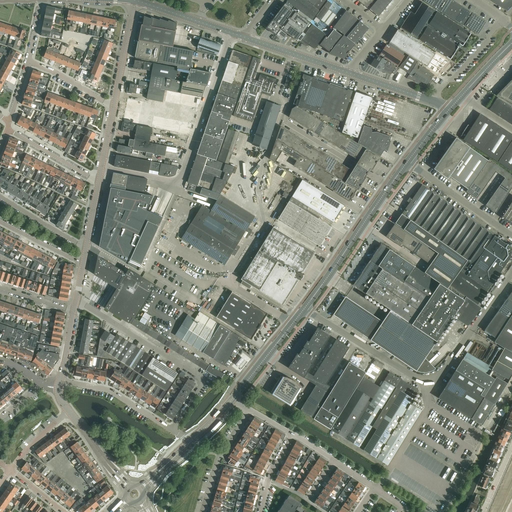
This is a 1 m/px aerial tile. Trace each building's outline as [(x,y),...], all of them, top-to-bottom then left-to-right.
[(287,0),(287,1),(299,11),(312,20),(327,0),(287,0)] [(377,0),(370,9),(379,17),(388,6),(392,0),(377,0)] [(437,0),(436,2),(433,7),(444,14),(452,0),(437,0)] [(452,0),(444,14),(449,17),(458,3),(452,0)] [(511,0),(489,0),(507,11),(511,5),(511,0)] [(327,1),(317,16),(317,17),(320,20),(329,9),(332,4),(327,1)] [(407,17),(401,27),(417,38),(420,39),(419,39),(450,59),(458,47),(459,47),(460,47),(461,45),(462,45),(463,46),(471,33),(437,12),(435,11),(435,10),(423,2),(412,18),(407,17)] [(458,3),(449,17),(454,21),(463,6),(458,3)] [(285,4),(266,28),(276,35),(276,34),(281,38),(284,34),(285,34),(286,33),(287,33),(297,40),(297,39),(300,41),(313,24),(310,23),(297,13),(286,4),(285,4)] [(463,6),(454,21),(459,24),(468,10),(463,6)] [(329,9),(320,20),(328,26),(330,25),(336,17),(336,14),(329,9)] [(346,10),(334,27),(344,35),(347,37),(360,21),(346,10)] [(468,10),(459,24),(464,27),(465,26),(473,13),(468,10)] [(299,11),(297,13),(310,23),(312,20),(299,11)] [(75,12),(73,24),(75,24),(76,21),(79,22),(81,13),(75,12)] [(473,13),(465,26),(478,34),(486,21),(473,13)] [(141,25),(138,40),(158,44),(173,47),(176,31),(175,31),(177,24),(177,23),(168,20),(168,21),(160,18),(160,19),(160,20),(151,17),(151,19),(146,18),(144,19),(143,25),(141,25)] [(360,21),(347,37),(355,44),(367,31),(368,30),(368,29),(369,28),(360,21)] [(313,24),(300,41),(300,42),(301,42),(307,46),(308,44),(315,49),(319,44),(326,34),(313,24)] [(8,25),(5,33),(11,35),(13,27),(8,25)] [(13,27),(11,35),(17,37),(19,29),(13,27)] [(14,45),(13,48),(19,50),(19,48),(18,47),(17,46),(18,41),(20,40),(22,40),(23,37),(24,37),(25,34),(25,33),(25,31),(25,30),(22,29),(21,30),(19,29),(17,37),(14,45)] [(326,36),(320,45),(322,46),(330,52),(344,57),(347,54),(349,51),(350,51),(355,44),(347,37),(344,35),(343,36),(342,36),(342,35),(334,29),(328,37),(326,36)] [(398,29),(389,43),(409,55),(407,58),(399,67),(409,74),(418,61),(427,67),(431,61),(434,63),(435,62),(437,64),(436,65),(436,66),(436,67),(437,67),(438,68),(439,67),(440,66),(443,67),(447,61),(445,60),(438,56),(435,54),(435,53),(425,47),(399,30),(398,29)] [(42,30),(41,36),(49,37),(52,38),(53,35),(58,36),(62,37),(63,34),(58,33),(54,32),(51,31),(42,30)] [(102,39),(100,44),(103,45),(103,46),(102,46),(111,49),(113,44),(105,40),(102,39)] [(201,39),(198,47),(217,54),(220,45),(219,45),(213,43),(201,39)] [(138,40),(135,58),(178,66),(178,68),(190,70),(191,64),(193,56),(194,51),(173,47),(158,44),(138,40)] [(389,43),(388,45),(404,56),(407,57),(407,58),(409,55),(389,43)] [(377,55),(371,65),(379,70),(381,71),(381,70),(392,73),(396,74),(399,68),(398,68),(406,57),(404,56),(388,45),(387,44),(380,54),(381,55),(380,57),(377,55)] [(44,53),(43,57),(46,59),(47,59),(47,58),(50,59),(53,52),(55,46),(52,45),(51,48),(48,46),(45,53),(44,53)] [(101,45),(100,47),(102,48),(100,51),(108,55),(111,49),(102,46),(103,46),(101,45)] [(0,49),(0,51),(3,53),(3,54),(7,56),(8,57),(7,60),(14,64),(17,59),(10,55),(8,54),(4,51),(4,52),(0,49)] [(10,55),(17,59),(20,54),(12,50),(10,55)] [(232,50),(226,67),(245,73),(247,68),(248,68),(252,56),(247,55),(246,55),(233,50),(232,50)] [(100,51),(98,57),(106,60),(108,55),(100,51)] [(53,52),(50,59),(55,61),(58,54),(53,52)] [(58,54),(55,61),(61,64),(64,56),(58,54)] [(64,56),(61,64),(67,66),(70,59),(64,56)] [(98,57),(96,63),(104,66),(106,60),(98,57)] [(242,90),(233,116),(252,123),(262,93),(271,96),(276,79),(270,77),(260,74),(258,81),(253,80),(254,77),(255,76),(261,59),(253,57),(247,73),(248,73),(242,90)] [(70,59),(67,66),(72,68),(75,61),(70,59)] [(7,60),(4,65),(11,70),(14,64),(7,60)] [(135,60),(133,69),(135,69),(140,70),(142,64),(142,62),(135,60)] [(75,61),(72,68),(78,71),(81,63),(75,61)] [(142,62),(142,64),(144,64),(143,70),(152,72),(151,76),(175,80),(177,68),(145,62),(142,62)] [(93,68),(101,71),(104,66),(96,63),(93,68)] [(83,64),(82,66),(92,71),(91,74),(99,77),(101,71),(93,68),(88,65),(87,66),(83,64)] [(410,74),(407,78),(418,82),(424,84),(424,83),(427,85),(434,75),(417,64),(412,71),(410,74)] [(1,70),(1,71),(8,75),(11,70),(4,65),(1,70)] [(226,67),(222,80),(241,87),(245,73),(226,67)] [(0,69),(0,77),(5,80),(8,75),(1,71),(1,70),(0,69)] [(191,69),(186,82),(206,86),(210,73),(191,69)] [(33,70),(31,76),(40,78),(43,79),(47,81),(48,78),(41,76),(42,73),(33,70)] [(91,74),(89,79),(97,83),(99,77),(91,74)] [(303,74),(293,104),(310,110),(320,80),(303,74)] [(31,76),(29,81),(38,84),(40,85),(45,86),(46,84),(42,82),(43,79),(40,78),(31,76)] [(139,81),(138,85),(149,87),(165,90),(180,93),(183,81),(175,80),(151,76),(150,83),(139,81)] [(511,79),(496,95),(511,104),(511,79)] [(222,80),(217,93),(236,100),(241,87),(222,80)] [(320,80),(310,110),(328,116),(338,86),(320,80)] [(29,81),(27,87),(36,90),(42,92),(43,89),(39,88),(40,85),(38,84),(29,81)] [(186,82),(182,94),(201,97),(202,97),(206,86),(186,82)] [(127,92),(127,93),(131,94),(131,93),(136,94),(137,88),(148,90),(149,87),(138,85),(137,85),(130,84),(129,88),(128,88),(127,92)] [(338,86),(328,116),(342,121),(353,91),(338,86)] [(27,87),(26,93),(34,96),(34,95),(35,92),(42,95),(43,92),(42,92),(36,90),(27,87)] [(148,90),(147,99),(162,102),(165,90),(149,87),(148,90)] [(356,92),(342,132),(358,138),(372,97),(356,92)] [(26,93),(24,99),(33,101),(35,102),(36,99),(37,99),(40,100),(41,98),(37,97),(34,95),(34,96),(26,93)] [(48,93),(45,101),(51,103),(54,95),(48,93)] [(214,104),(212,108),(231,115),(233,110),(236,100),(217,93),(214,104)] [(54,95),(51,103),(56,105),(59,97),(54,95)] [(487,108),(511,124),(511,106),(495,96),(487,108)] [(59,97),(56,105),(62,107),(65,99),(59,97)] [(24,99),(22,105),(25,105),(31,108),(33,104),(39,106),(40,104),(35,102),(33,101),(24,99)] [(65,99),(62,107),(68,109),(70,101),(65,99)] [(68,109),(67,110),(69,111),(70,110),(73,111),(76,103),(70,101),(68,109)] [(254,138),(252,145),(266,149),(281,107),(277,105),(267,102),(266,102),(260,121),(257,131),(254,138)] [(76,103),(73,111),(79,113),(82,105),(76,103)] [(293,104),(289,117),(295,121),(302,109),(293,104)] [(79,113),(77,118),(79,119),(81,114),(85,115),(87,107),(82,105),(79,113)] [(24,107),(23,111),(27,113),(26,115),(28,116),(32,109),(24,107)] [(87,107),(85,115),(90,117),(93,109),(87,107)] [(93,109),(90,117),(96,119),(97,115),(98,115),(99,115),(100,111),(100,110),(95,108),(95,110),(93,109)] [(210,114),(207,124),(226,130),(229,121),(231,115),(212,108),(210,114)] [(302,109),(295,121),(299,124),(306,112),(302,109)] [(32,122),(28,129),(33,132),(37,125),(39,121),(41,118),(43,113),(40,112),(35,123),(32,122)] [(306,112),(299,124),(304,127),(311,115),(306,112)] [(463,133),(460,137),(511,170),(511,134),(480,114),(472,127),(467,126),(467,133),(463,133)] [(311,115),(304,127),(309,130),(316,118),(311,115)] [(22,116),(18,124),(23,126),(27,119),(24,118),(25,117),(22,116)] [(316,118),(309,130),(319,136),(326,125),(316,118)] [(27,119),(23,126),(28,129),(32,122),(27,119)] [(42,127),(39,134),(44,137),(48,130),(49,127),(52,120),(50,119),(47,126),(46,126),(43,125),(42,127)] [(122,123),(121,131),(128,133),(129,130),(136,131),(135,140),(149,143),(152,128),(151,128),(137,125),(123,123),(122,123)] [(207,124),(202,139),(221,145),(226,130),(207,124)] [(37,125),(33,132),(39,134),(42,127),(37,125)] [(326,125),(319,136),(324,139),(331,128),(326,125)] [(58,135),(54,142),(60,145),(63,138),(64,138),(69,127),(66,126),(61,137),(58,135)] [(276,139),(276,140),(281,143),(288,131),(281,126),(276,139)] [(364,126),(358,143),(380,157),(380,156),(384,150),(388,151),(391,141),(390,140),(391,137),(377,132),(372,132),(372,128),(364,126)] [(48,130),(44,137),(49,140),(53,133),(53,132),(54,129),(49,127),(48,130)] [(53,133),(49,140),(54,142),(58,135),(62,128),(59,127),(56,133),(53,132),(53,133)] [(77,128),(75,131),(80,133),(86,135),(86,136),(93,139),(96,134),(88,130),(87,133),(81,131),(77,128)] [(331,128),(324,139),(329,142),(336,131),(331,128)] [(228,129),(218,160),(229,164),(239,132),(228,129)] [(288,131),(281,143),(286,146),(293,134),(288,131)] [(336,131),(329,142),(334,145),(341,134),(336,131)] [(63,138),(60,145),(65,148),(69,141),(72,134),(70,132),(66,139),(64,138),(63,138)] [(293,134),(286,146),(291,149),(298,137),(293,134)] [(341,134),(334,145),(339,148),(346,137),(341,134)] [(86,136),(83,141),(91,145),(93,139),(86,136)] [(10,137),(8,143),(16,146),(26,150),(27,147),(28,144),(26,143),(24,146),(17,144),(19,140),(10,137)] [(298,137),(291,149),(296,152),(303,140),(298,137)] [(346,137),(339,148),(344,151),(351,140),(346,137)] [(434,169),(434,170),(446,178),(446,177),(448,175),(450,177),(467,189),(469,187),(472,182),(475,177),(478,173),(482,168),(485,164),(487,160),(468,147),(456,138),(452,144),(449,149),(449,148),(448,148),(448,149),(447,149),(447,150),(448,150),(446,153),(436,167),(434,169)] [(118,146),(117,152),(125,153),(132,154),(133,150),(146,153),(146,157),(152,158),(153,154),(154,154),(163,156),(165,156),(167,146),(165,146),(156,144),(149,143),(135,140),(130,139),(128,147),(118,146)] [(202,139),(197,154),(207,157),(216,160),(221,145),(202,139)] [(276,140),(274,146),(282,151),(287,154),(291,149),(286,146),(281,143),(276,140)] [(303,140),(296,152),(300,155),(301,155),(308,143),(303,140)] [(351,140),(344,151),(359,160),(366,149),(351,140)] [(80,146),(88,150),(91,145),(83,141),(80,146)] [(8,143),(6,148),(14,152),(16,146),(8,143)] [(75,143),(74,143),(73,145),(73,146),(79,149),(78,152),(85,156),(88,150),(80,146),(75,143)] [(308,143),(301,155),(305,158),(306,158),(313,146),(308,143)] [(274,146),(269,158),(275,162),(282,151),(274,146)] [(313,146),(306,158),(310,161),(311,161),(318,149),(313,146)] [(6,148),(4,154),(12,157),(14,152),(6,148)] [(291,149),(287,154),(297,160),(300,155),(296,152),(291,149)] [(318,149),(311,161),(315,164),(316,164),(323,152),(318,149)] [(352,170),(345,182),(356,189),(357,190),(359,186),(360,186),(361,184),(365,177),(367,174),(370,168),(372,169),(375,163),(376,163),(378,161),(377,161),(379,157),(366,149),(359,160),(356,166),(352,170)] [(75,157),(78,158),(79,159),(79,160),(81,161),(82,161),(83,161),(85,156),(78,152),(75,157)] [(323,152),(316,164),(320,167),(325,170),(329,164),(324,161),(328,155),(323,152)] [(4,154),(1,159),(10,163),(12,163),(13,160),(14,161),(15,159),(12,157),(4,154)] [(21,165),(18,173),(21,174),(26,164),(28,165),(32,157),(26,155),(22,162),(23,162),(21,165)] [(114,167),(148,174),(159,175),(167,177),(169,177),(171,177),(172,176),(173,176),(174,176),(175,175),(176,172),(178,167),(171,166),(170,165),(164,164),(116,155),(116,156),(114,167)] [(297,160),(293,165),(299,169),(305,158),(301,155),(300,155),(297,160)] [(328,155),(324,161),(329,164),(325,170),(330,173),(338,161),(328,155)] [(30,169),(26,176),(28,177),(30,174),(32,170),(33,167),(37,160),(32,157),(28,165),(27,166),(29,167),(30,169)] [(207,157),(205,164),(232,173),(234,167),(216,160),(207,157)] [(305,158),(299,169),(303,172),(310,161),(306,158),(305,158)] [(1,159),(0,163),(0,165),(7,168),(9,165),(15,168),(17,165),(12,163),(10,163),(1,159)] [(487,160),(485,164),(496,171),(495,171),(500,175),(504,170),(488,159),(487,160)] [(37,160),(33,167),(39,170),(42,162),(37,160)] [(310,161),(303,172),(309,175),(315,164),(311,161),(310,161)] [(338,161),(330,173),(335,176),(343,164),(338,161)] [(39,170),(34,180),(36,181),(41,172),(43,173),(48,165),(42,162),(39,170)] [(205,165),(202,172),(228,180),(230,177),(231,174),(232,173),(205,164),(205,165)] [(315,164),(309,175),(313,178),(320,167),(316,164),(315,164)] [(343,164),(335,176),(340,179),(348,168),(343,164)] [(485,164),(482,168),(492,176),(495,171),(496,171),(485,164)] [(44,174),(39,183),(42,184),(47,174),(49,175),(53,168),(48,165),(43,173),(44,174)] [(320,167),(313,178),(318,181),(325,170),(320,167)] [(0,186),(1,188),(6,180),(11,171),(4,168),(3,171),(6,173),(5,176),(3,176),(2,176),(0,178),(0,186)] [(53,168),(49,175),(55,178),(58,170),(53,168)] [(348,168),(340,179),(345,182),(352,170),(348,168)] [(482,168),(478,173),(489,180),(492,176),(482,168)] [(53,185),(51,189),(55,191),(58,184),(60,180),(63,173),(58,170),(55,178),(54,180),(57,181),(55,184),(54,186),(53,185)] [(325,170),(318,181),(323,184),(330,173),(325,170)] [(511,176),(504,170),(500,175),(504,178),(505,178),(511,182),(511,176)] [(112,178),(111,184),(125,186),(125,190),(144,194),(147,179),(113,172),(112,178)] [(202,173),(200,179),(224,187),(228,180),(202,172),(202,173)] [(60,180),(58,184),(60,185),(61,183),(64,185),(65,183),(69,175),(63,173),(60,180)] [(330,173),(323,184),(328,187),(335,176),(330,173)] [(478,173),(475,177),(486,185),(489,180),(478,173)] [(61,191),(60,193),(63,194),(66,187),(67,186),(69,187),(70,185),(74,178),(69,175),(65,183),(64,185),(64,186),(61,191)] [(335,176),(328,187),(333,190),(340,179),(335,176)] [(475,177),(472,182),(483,190),(486,185),(475,177)] [(74,178),(70,185),(73,186),(72,190),(74,191),(76,188),(79,180),(74,178)] [(504,178),(501,182),(511,189),(511,187),(511,182),(505,178),(504,178)] [(11,183),(6,191),(11,194),(16,186),(15,186),(19,181),(17,179),(13,185),(11,183)] [(200,179),(197,186),(220,194),(224,187),(200,179)] [(333,190),(333,191),(349,201),(352,197),(354,194),(354,193),(356,189),(345,182),(340,179),(333,190)] [(6,180),(1,188),(6,191),(11,183),(6,180)] [(73,194),(71,198),(76,201),(78,198),(75,197),(78,190),(81,191),(85,183),(79,180),(76,188),(74,191),(73,194)] [(302,180),(292,197),(308,207),(334,223),(344,206),(302,180)] [(472,182),(469,187),(479,194),(483,190),(472,182)] [(501,182),(498,187),(508,194),(511,189),(501,182)] [(186,190),(195,193),(217,200),(220,195),(220,194),(197,186),(189,183),(186,190)] [(101,236),(99,246),(139,270),(163,217),(147,210),(151,200),(153,196),(144,194),(125,190),(125,186),(111,184),(112,184),(111,187),(110,192),(109,192),(110,192),(110,193),(108,200),(107,200),(107,201),(108,201),(106,209),(106,210),(105,218),(104,218),(105,219),(103,227),(102,227),(103,227),(101,236)] [(20,189),(16,197),(21,200),(25,192),(26,193),(29,187),(27,185),(25,189),(22,187),(20,189)] [(354,284),(354,285),(368,294),(391,310),(437,341),(453,316),(466,297),(478,305),(488,290),(509,259),(510,259),(510,258),(510,257),(511,257),(511,256),(511,255),(511,254),(511,253),(511,252),(511,251),(511,250),(511,249),(510,249),(510,248),(510,247),(509,247),(509,246),(508,246),(508,245),(507,245),(507,244),(500,240),(484,228),(422,185),(412,199),(411,198),(409,197),(407,201),(409,203),(402,213),(402,214),(398,220),(395,223),(403,228),(438,253),(426,270),(425,272),(433,278),(432,279),(424,273),(381,244),(371,259),(368,263),(354,284)] [(16,186),(11,194),(16,197),(20,189),(16,186)] [(465,191),(466,192),(472,196),(476,199),(479,194),(469,187),(467,189),(466,191),(465,191)] [(498,187),(495,191),(505,198),(508,194),(498,187)] [(25,192),(21,200),(26,203),(30,195),(30,196),(34,190),(32,189),(28,194),(26,193),(25,192)] [(35,199),(31,206),(36,209),(40,202),(44,196),(46,192),(44,191),(41,195),(38,200),(36,198),(35,199)] [(495,191),(492,196),(502,203),(505,198),(495,191)] [(30,195),(26,203),(31,206),(35,199),(36,198),(37,196),(39,193),(37,192),(35,195),(33,197),(30,196),(30,195)] [(220,195),(211,210),(245,231),(254,216),(220,195)] [(48,199),(40,212),(46,215),(50,208),(47,206),(53,197),(50,196),(48,199)] [(492,196),(488,200),(499,208),(502,203),(492,196)] [(40,202),(36,209),(40,212),(48,199),(46,198),(43,203),(40,202)] [(63,200),(62,202),(65,204),(68,205),(67,205),(74,210),(77,205),(70,200),(69,203),(63,200)] [(488,200),(485,205),(496,213),(499,208),(488,200)] [(289,201),(277,220),(319,246),(331,227),(306,211),(289,201)] [(65,210),(64,210),(71,215),(74,210),(67,205),(65,210)] [(191,223),(182,238),(219,262),(224,265),(231,254),(234,256),(236,253),(240,247),(237,245),(245,232),(202,205),(198,212),(196,210),(189,221),(191,223)] [(511,206),(510,205),(502,218),(505,220),(508,222),(511,225),(511,224),(511,206)] [(59,207),(58,209),(63,212),(61,215),(68,219),(71,215),(64,210),(65,210),(59,207)] [(56,212),(55,214),(60,217),(58,220),(65,224),(68,219),(61,215),(56,212)] [(53,217),(51,219),(57,222),(55,225),(59,227),(58,228),(63,231),(65,227),(64,226),(65,224),(58,220),(53,217)] [(395,224),(390,230),(405,241),(410,235),(395,224)] [(243,280),(241,284),(249,289),(252,286),(281,304),(297,279),(298,279),(299,279),(300,279),(301,278),(302,278),(302,277),(302,276),(302,275),(302,274),(302,273),(301,273),(314,252),(273,227),(260,249),(259,250),(252,262),(241,279),(243,280)] [(390,230),(386,236),(401,247),(403,245),(405,241),(390,230)] [(3,245),(2,246),(7,249),(9,246),(13,238),(8,235),(4,243),(3,245)] [(405,241),(403,245),(407,248),(414,238),(410,235),(405,241)] [(7,249),(7,250),(9,251),(10,249),(13,250),(14,248),(18,240),(13,238),(9,246),(7,249)] [(414,238),(407,248),(412,251),(419,241),(414,238)] [(18,240),(14,248),(19,251),(23,243),(18,240)] [(419,241),(412,251),(416,254),(423,244),(419,241)] [(23,243),(19,251),(23,253),(27,245),(23,243)] [(423,244),(416,254),(421,258),(428,247),(423,244)] [(23,253),(22,255),(27,258),(28,256),(32,248),(27,245),(23,253)] [(428,247),(421,258),(425,261),(432,251),(428,247)] [(28,256),(27,258),(32,260),(33,258),(37,250),(32,248),(28,256)] [(33,265),(31,269),(34,270),(42,253),(37,250),(33,258),(32,260),(34,261),(34,262),(33,265)] [(432,251),(425,261),(430,264),(437,254),(432,251)] [(42,253),(34,270),(36,271),(38,268),(40,264),(41,264),(42,265),(43,263),(47,256),(42,253)] [(43,269),(41,273),(44,274),(44,273),(52,258),(47,256),(43,263),(42,265),(44,266),(44,267),(43,269)] [(98,256),(94,274),(107,282),(114,287),(117,288),(105,308),(129,323),(133,318),(135,319),(156,285),(129,269),(126,273),(98,256)] [(44,273),(44,274),(47,275),(48,271),(51,267),(53,268),(57,261),(52,258),(44,273)] [(59,268),(61,264),(58,263),(54,270),(58,271),(63,272),(72,273),(73,268),(63,266),(63,269),(59,268)] [(21,278),(19,287),(24,288),(27,280),(27,278),(25,277),(27,270),(25,269),(22,276),(21,278)] [(27,280),(24,288),(29,290),(33,280),(35,272),(32,271),(30,279),(27,278),(27,280)] [(11,275),(8,283),(13,285),(16,277),(17,274),(14,273),(13,276),(11,275)] [(33,280),(29,290),(34,292),(37,283),(40,274),(38,273),(36,277),(37,277),(35,281),(33,280)] [(16,277),(13,285),(19,287),(21,278),(22,276),(19,275),(18,277),(16,277)] [(42,285),(40,293),(45,295),(48,287),(48,284),(46,283),(45,286),(42,285)] [(232,292),(216,317),(251,339),(267,313),(232,292)] [(503,304),(502,305),(511,311),(511,302),(507,298),(503,304)] [(370,342),(382,323),(346,299),(334,317),(370,342)] [(2,311),(2,313),(5,314),(5,313),(7,313),(10,304),(5,303),(2,311)] [(7,313),(6,315),(12,317),(12,315),(15,306),(10,304),(7,313)] [(511,311),(502,305),(498,311),(508,318),(511,311)] [(15,306),(12,315),(18,316),(21,308),(15,306)] [(21,308),(18,316),(23,318),(26,310),(21,308)] [(26,310),(23,318),(28,320),(31,311),(26,310)] [(382,323),(370,342),(393,357),(416,370),(421,372),(426,372),(431,371),(424,364),(434,355),(430,350),(437,341),(391,310),(382,323)] [(28,320),(28,321),(30,321),(33,322),(36,313),(31,311),(28,320)] [(498,311),(494,316),(506,324),(509,319),(498,311)] [(145,312),(139,322),(142,324),(144,325),(145,325),(151,316),(145,312)] [(188,314),(175,335),(182,340),(223,365),(236,345),(241,337),(206,316),(200,312),(195,319),(188,314)] [(31,328),(30,332),(39,335),(40,331),(34,329),(36,323),(39,323),(42,315),(42,314),(39,313),(38,314),(36,313),(33,322),(31,328)] [(490,373),(489,375),(495,379),(496,377),(507,383),(511,374),(511,313),(509,319),(506,324),(503,329),(499,334),(496,338),(494,342),(504,347),(497,361),(493,368),(490,373)] [(494,316),(491,321),(503,329),(506,324),(494,316)] [(86,318),(85,324),(93,326),(101,327),(101,325),(96,324),(93,324),(94,320),(86,318)] [(488,325),(499,334),(503,329),(491,321),(488,325)] [(84,327),(84,330),(92,332),(98,333),(98,330),(95,330),(92,330),(93,326),(85,324),(84,327)] [(488,325),(484,330),(496,338),(499,334),(488,325)] [(7,326),(0,346),(0,350),(6,352),(14,329),(13,328),(7,326)] [(42,329),(42,331),(45,332),(46,329),(54,331),(53,334),(62,335),(63,330),(54,328),(46,327),(42,326),(42,329)] [(102,328),(97,357),(102,357),(115,336),(103,328),(102,328)] [(297,354),(289,368),(307,379),(310,374),(307,372),(329,336),(324,332),(322,331),(317,328),(309,342),(307,341),(299,354),(297,354)] [(14,329),(6,352),(10,354),(18,330),(14,329)] [(18,330),(10,354),(17,356),(25,333),(19,330),(18,330)] [(155,332),(151,337),(156,340),(157,340),(160,335),(155,332)] [(25,333),(17,356),(24,358),(30,341),(27,340),(29,334),(25,333)] [(30,341),(24,358),(31,361),(34,351),(37,343),(39,337),(32,334),(30,341)] [(115,336),(102,357),(109,359),(123,338),(117,334),(115,337),(115,336)] [(123,338),(109,359),(116,360),(117,359),(129,341),(123,338)] [(336,340),(333,345),(340,349),(343,344),(336,340)] [(129,341),(117,359),(125,364),(136,346),(129,341)] [(38,355),(32,363),(37,367),(48,352),(49,346),(39,344),(35,353),(38,355)] [(340,349),(339,350),(345,354),(349,347),(343,344),(340,349)] [(333,345),(330,350),(336,355),(339,350),(340,349),(333,345)] [(48,352),(37,367),(43,371),(54,356),(55,347),(49,346),(48,352)] [(136,346),(125,364),(133,369),(145,352),(136,346)] [(54,356),(43,371),(48,375),(59,360),(61,350),(59,348),(55,347),(54,356)] [(330,350),(326,356),(333,360),(335,356),(336,355),(330,350)] [(336,355),(335,356),(341,360),(345,354),(339,350),(336,355)] [(145,352),(133,369),(142,374),(153,357),(145,352)] [(326,356),(323,361),(330,365),(332,362),(333,360),(326,356)] [(333,360),(332,362),(337,366),(341,360),(335,356),(333,360)] [(153,357),(142,374),(150,380),(159,385),(167,391),(178,373),(170,368),(166,365),(165,366),(161,363),(162,363),(153,357)] [(75,367),(73,374),(76,375),(76,376),(82,377),(83,368),(84,366),(85,359),(79,358),(82,359),(81,365),(79,367),(77,367),(75,367)] [(241,358),(235,365),(241,370),(247,362),(241,358)] [(83,368),(82,377),(88,378),(89,369),(91,360),(88,359),(87,365),(86,366),(84,366),(83,368)] [(463,359),(456,370),(485,388),(481,395),(484,397),(495,403),(506,385),(507,383),(496,377),(495,379),(489,375),(463,359)] [(101,371),(99,380),(105,381),(107,372),(107,369),(109,360),(106,360),(105,368),(104,371),(101,371)] [(375,360),(373,364),(381,369),(383,365),(375,360)] [(89,369),(88,378),(93,379),(95,370),(96,362),(94,361),(92,369),(89,369)] [(323,361),(320,366),(327,370),(328,369),(330,365),(323,361)] [(349,362),(314,419),(330,429),(366,372),(349,362)] [(330,365),(328,369),(333,372),(337,366),(332,362),(330,365)] [(209,365),(206,371),(221,380),(225,375),(220,372),(219,371),(210,365),(209,366),(209,365)] [(320,366),(317,371),(324,375),(327,370),(320,366)] [(120,374),(115,382),(120,385),(125,378),(126,377),(127,375),(129,371),(131,369),(129,367),(124,374),(124,373),(122,376),(120,374)] [(112,376),(110,378),(115,382),(120,374),(122,372),(121,372),(123,370),(120,368),(118,370),(115,368),(111,375),(112,376)] [(327,370),(324,375),(330,378),(333,372),(328,369),(327,370)] [(456,370),(450,380),(482,400),(484,397),(481,395),(485,388),(456,370)] [(125,378),(120,385),(125,388),(130,381),(136,372),(134,371),(129,378),(128,378),(126,377),(125,378)] [(314,376),(314,377),(320,381),(324,375),(317,371),(314,376)] [(378,386),(346,439),(347,440),(388,465),(417,417),(421,410),(410,403),(418,390),(389,372),(380,387),(378,386)] [(9,373),(8,375),(12,380),(15,384),(13,386),(18,392),(23,389),(14,378),(9,373)] [(180,373),(178,376),(187,381),(185,384),(192,389),(196,383),(188,378),(188,379),(180,373)] [(130,381),(125,388),(130,391),(135,384),(137,382),(141,375),(139,374),(134,380),(133,383),(132,382),(130,381)] [(310,374),(307,379),(316,385),(317,386),(320,381),(314,377),(314,376),(310,374)] [(324,375),(320,381),(326,384),(330,378),(324,375)] [(281,376),(271,393),(272,394),(290,404),(300,387),(301,388),(302,388),(300,386),(298,383),(296,382),(293,380),(291,379),(288,377),(284,376),(281,376)] [(135,384),(130,391),(135,395),(141,387),(142,385),(146,379),(143,377),(139,383),(138,386),(135,384)] [(344,408),(331,429),(346,439),(378,386),(363,377),(344,408)] [(176,378),(175,381),(177,382),(183,386),(182,389),(189,394),(192,389),(185,384),(176,378)] [(1,380),(0,381),(0,383),(4,389),(4,390),(3,391),(4,393),(10,400),(10,399),(10,400),(11,400),(14,397),(14,396),(8,390),(4,384),(3,383),(1,380)] [(450,380),(444,389),(477,409),(482,400),(450,380)] [(135,395),(135,396),(137,397),(138,397),(138,396),(141,398),(145,391),(151,382),(149,381),(143,389),(141,387),(135,395)] [(320,381),(317,386),(328,392),(331,387),(326,384),(320,381)] [(6,383),(4,384),(8,390),(14,396),(18,392),(13,386),(11,384),(9,386),(6,383)] [(173,383),(172,386),(174,387),(174,388),(178,390),(176,392),(178,394),(186,399),(189,394),(182,389),(176,385),(173,383)] [(145,391),(141,398),(146,401),(150,394),(156,385),(154,384),(152,387),(151,386),(147,392),(145,391)] [(316,385),(313,390),(325,397),(328,392),(317,386),(316,385)] [(150,394),(146,401),(150,405),(156,397),(161,388),(159,387),(153,396),(150,394)] [(170,388),(168,391),(177,396),(175,399),(183,404),(186,399),(178,394),(176,392),(173,390),(172,390),(170,388)] [(444,389),(439,398),(471,418),(477,409),(444,389)] [(0,392),(0,396),(0,397),(5,403),(10,400),(4,393),(3,391),(2,390),(0,392)] [(156,397),(150,405),(156,408),(160,401),(166,392),(164,390),(158,398),(156,397)] [(313,390),(310,395),(321,402),(325,397),(313,390)] [(167,393),(165,396),(173,401),(172,404),(179,409),(183,404),(175,399),(167,393)] [(310,395),(307,400),(318,407),(321,402),(310,395)] [(477,409),(471,418),(477,422),(482,425),(495,403),(484,397),(482,400),(477,409)] [(166,400),(164,403),(170,406),(169,409),(168,409),(176,414),(179,409),(172,404),(166,400)] [(307,400),(300,410),(312,417),(318,407),(307,400)] [(160,404),(157,409),(160,411),(162,408),(167,411),(165,414),(170,417),(170,418),(172,419),(173,419),(176,414),(168,409),(169,409),(160,404)] [(254,417),(251,423),(258,427),(262,422),(254,417)] [(505,424),(503,428),(510,431),(510,432),(511,432),(511,429),(511,421),(508,420),(507,419),(505,419),(504,421),(504,423),(505,424)] [(249,424),(247,426),(248,427),(248,428),(255,432),(257,429),(261,432),(263,430),(258,427),(251,423),(250,425),(249,424)] [(269,426),(266,431),(272,435),(280,438),(282,433),(275,429),(274,432),(270,430),(271,427),(269,426)] [(66,428),(61,432),(66,439),(69,443),(71,445),(76,441),(75,438),(71,441),(68,437),(71,435),(66,428)] [(248,428),(245,432),(245,433),(251,437),(252,437),(258,441),(259,439),(254,436),(256,433),(255,432),(248,428)] [(503,430),(500,436),(506,439),(509,432),(503,430)] [(61,432),(56,436),(61,442),(61,443),(65,449),(68,447),(63,441),(66,439),(61,432)] [(243,436),(241,438),(248,442),(249,443),(251,441),(252,441),(257,444),(258,441),(252,437),(251,437),(245,433),(244,433),(243,433),(242,435),(242,436),(243,436)] [(264,434),(263,436),(270,439),(277,443),(280,438),(272,435),(271,437),(264,434)] [(56,436),(51,440),(56,446),(57,448),(60,452),(63,451),(59,446),(60,445),(61,443),(61,442),(56,436)] [(500,436),(497,443),(503,445),(504,445),(506,439),(500,436)] [(239,441),(238,443),(245,447),(245,446),(252,451),(253,449),(248,445),(249,443),(248,442),(241,438),(240,438),(239,440),(239,441)] [(261,439),(260,441),(263,443),(267,445),(274,449),(277,443),(270,439),(268,442),(264,440),(261,439)] [(51,440),(46,444),(51,450),(56,446),(51,440)] [(296,441),(294,446),(301,450),(304,452),(305,449),(302,448),(304,445),(296,441)] [(77,442),(71,447),(75,452),(81,447),(77,442)] [(238,443),(235,448),(241,452),(242,452),(245,447),(238,443)] [(497,443),(494,449),(500,452),(503,445),(497,443)] [(46,444),(41,447),(46,454),(50,460),(52,458),(48,452),(51,450),(46,444)] [(264,449),(264,450),(272,454),(274,449),(267,445),(264,449)] [(294,446),(291,451),(298,455),(300,456),(301,453),(300,452),(301,450),(294,446)] [(36,451),(33,454),(40,459),(41,458),(46,464),(47,462),(43,456),(46,454),(41,447),(36,451)] [(81,447),(75,452),(79,457),(85,452),(81,447)] [(235,448),(231,453),(239,457),(246,462),(247,460),(241,455),(242,452),(241,452),(235,448)] [(264,450),(261,455),(269,459),(270,457),(272,454),(264,450)] [(291,451),(288,456),(296,460),(297,461),(300,456),(298,455),(291,451)] [(85,452),(79,457),(82,462),(88,457),(85,452)] [(231,453),(228,458),(231,459),(228,463),(234,467),(238,461),(244,465),(246,462),(239,457),(231,453)] [(311,454),(309,456),(312,458),(317,461),(324,466),(327,461),(318,455),(316,458),(311,454)] [(491,455),(489,459),(490,459),(490,460),(496,462),(497,462),(499,459),(498,459),(499,458),(498,458),(498,457),(492,454),(492,455),(491,455)] [(261,455),(259,460),(266,464),(269,459),(261,455)] [(288,456),(286,461),(293,465),(296,460),(288,456)] [(309,456),(307,460),(310,461),(311,460),(314,462),(312,465),(314,466),(321,471),(324,466),(317,461),(312,458),(309,456)] [(82,466),(77,469),(79,472),(93,462),(92,462),(92,461),(91,460),(91,459),(91,460),(88,457),(82,462),(81,463),(82,465),(82,466)] [(32,466),(27,473),(32,476),(37,470),(38,468),(35,466),(38,463),(38,464),(40,461),(37,459),(36,461),(35,462),(32,466)] [(259,460),(256,465),(263,469),(266,464),(259,460)] [(286,461),(283,466),(290,470),(297,474),(299,471),(293,468),(295,466),(293,465),(286,461)] [(27,462),(22,469),(27,473),(32,466),(27,462)] [(93,462),(79,472),(81,474),(83,477),(85,475),(84,472),(88,469),(90,472),(96,467),(96,466),(95,464),(94,464),(93,462)] [(37,470),(32,476),(37,480),(42,474),(41,474),(39,472),(44,465),(42,463),(38,468),(37,470)] [(248,465),(245,470),(248,471),(249,469),(252,471),(253,470),(260,474),(263,469),(256,465),(254,468),(248,465)] [(224,467),(222,472),(230,475),(241,478),(242,476),(237,474),(237,473),(233,472),(234,469),(234,468),(225,466),(225,467),(224,467)] [(283,466),(280,471),(288,475),(290,470),(283,466)] [(314,466),(310,471),(317,475),(321,471),(314,466)] [(42,474),(37,480),(41,484),(46,478),(46,477),(43,475),(47,470),(48,471),(50,469),(47,467),(41,474),(42,474)] [(85,475),(83,477),(85,479),(88,476),(91,474),(93,477),(94,477),(100,472),(96,467),(90,472),(87,474),(85,475)] [(338,468),(334,473),(341,478),(343,475),(347,477),(349,475),(338,468)] [(46,478),(41,484),(46,488),(51,481),(49,479),(52,474),(55,477),(57,475),(52,471),(46,477),(46,478)] [(280,471),(278,476),(285,480),(291,483),(293,480),(286,477),(288,475),(280,471)] [(310,471),(307,476),(314,480),(317,475),(310,471)] [(91,479),(87,482),(88,484),(92,481),(94,480),(96,483),(96,482),(97,482),(98,482),(104,478),(100,472),(94,477),(93,477),(91,479)] [(222,473),(220,478),(228,480),(230,481),(231,478),(233,479),(241,481),(241,478),(230,475),(222,472),(222,473)] [(243,476),(242,479),(246,480),(248,481),(251,481),(259,484),(259,481),(260,482),(260,481),(261,478),(256,476),(256,477),(253,476),(253,475),(250,473),(249,478),(243,476)] [(334,473),(331,478),(342,486),(343,483),(339,481),(341,478),(334,473)] [(51,481),(46,488),(51,492),(56,485),(57,483),(55,482),(55,481),(59,476),(57,475),(55,477),(51,481)] [(278,476),(275,481),(282,485),(289,488),(290,485),(284,482),(285,480),(278,476)] [(307,476),(304,480),(311,485),(314,480),(307,476)] [(483,476),(478,485),(484,487),(485,488),(487,482),(488,481),(489,478),(483,476)] [(56,485),(51,492),(56,496),(61,489),(58,487),(62,482),(65,484),(66,482),(61,478),(60,480),(57,483),(56,485)] [(220,478),(219,484),(226,486),(228,481),(228,480),(220,478)] [(331,478),(327,483),(338,491),(339,490),(335,487),(336,485),(341,487),(342,486),(331,478)] [(352,478),(351,480),(357,485),(355,487),(362,492),(365,487),(359,482),(352,478)] [(296,479),(294,481),(297,483),(301,485),(308,490),(311,485),(304,480),(302,483),(299,481),(296,479)] [(103,480),(98,484),(100,486),(103,490),(109,497),(114,493),(110,488),(110,487),(109,486),(108,486),(108,485),(105,488),(103,484),(105,482),(103,480)] [(248,481),(247,483),(250,484),(249,487),(257,489),(259,484),(251,481),(248,481)] [(11,483),(7,489),(15,494),(18,497),(20,494),(17,492),(19,489),(11,483)] [(327,483),(324,488),(331,493),(333,490),(337,492),(338,491),(327,483)] [(349,483),(347,485),(350,487),(353,489),(351,491),(352,492),(358,497),(362,492),(355,487),(349,483)] [(98,484),(95,486),(97,488),(98,487),(101,491),(98,493),(98,494),(104,501),(109,497),(103,490),(100,486),(98,484)] [(219,484),(217,490),(225,492),(226,486),(219,484)] [(301,485),(297,490),(304,495),(308,490),(301,485)] [(66,493),(61,499),(65,503),(70,497),(68,494),(71,489),(74,492),(76,490),(73,487),(71,486),(70,488),(69,488),(66,493)] [(94,488),(89,492),(90,494),(93,492),(95,493),(92,496),(93,498),(99,505),(104,501),(98,494),(94,488)] [(324,488),(320,493),(332,500),(333,498),(329,496),(331,493),(324,488)] [(345,488),(344,490),(350,495),(349,497),(355,502),(358,497),(352,492),(351,491),(345,488)] [(7,489),(4,494),(12,499),(15,494),(7,489)] [(61,489),(56,496),(61,499),(66,493),(61,489)] [(217,490),(215,495),(223,498),(229,499),(229,497),(226,496),(227,493),(225,492),(217,490)] [(240,490),(239,493),(242,494),(245,495),(247,495),(247,498),(254,500),(256,494),(248,492),(248,493),(246,492),(243,491),(240,490)] [(320,493),(317,498),(324,503),(326,499),(331,502),(332,500),(320,493)] [(342,493),(340,495),(346,499),(344,501),(345,502),(352,507),(355,502),(349,497),(344,494),(342,493)] [(4,494),(0,499),(8,504),(12,499),(4,494)] [(70,497),(65,503),(71,507),(76,501),(72,498),(75,495),(73,494),(70,497)] [(215,495),(214,501),(221,504),(229,506),(230,503),(222,501),(223,498),(215,495)] [(293,511),(296,509),(298,506),(300,507),(302,504),(289,495),(277,511),(293,511)] [(23,503),(21,508),(23,509),(25,506),(24,506),(25,505),(28,507),(34,500),(29,496),(23,503)] [(244,497),(243,500),(246,501),(245,503),(253,505),(254,500),(247,498),(244,497)] [(79,500),(88,511),(90,511),(94,509),(88,502),(86,503),(82,498),(81,498),(79,500)] [(93,498),(88,502),(94,509),(99,505),(93,498)] [(317,498),(314,503),(325,510),(326,508),(322,506),(324,503),(317,498)] [(339,498),(337,500),(344,504),(342,507),(348,511),(349,511),(350,511),(351,509),(351,508),(352,507),(345,502),(344,501),(342,500),(341,499),(339,498)] [(0,499),(0,506),(4,509),(8,504),(0,499)] [(34,500),(28,507),(33,511),(38,504),(34,500)] [(75,503),(72,508),(74,510),(77,506),(79,504),(82,507),(79,510),(80,511),(88,511),(79,500),(77,501),(75,503)] [(214,501),(212,507),(220,509),(220,510),(222,510),(225,511),(226,508),(221,506),(221,504),(214,501)] [(237,501),(236,504),(244,506),(244,507),(244,509),(252,511),(252,510),(253,510),(253,508),(253,507),(252,507),(253,505),(245,503),(242,502),(237,501)] [(471,502),(466,511),(475,511),(477,510),(478,510),(479,507),(478,506),(479,506),(471,502)]
